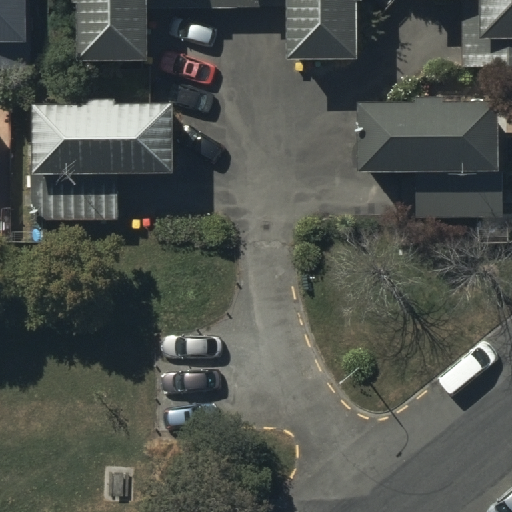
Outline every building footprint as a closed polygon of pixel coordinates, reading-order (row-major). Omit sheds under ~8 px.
[(0,0),(0,68),(27,69),(27,21),(19,21),(19,0),(0,0)] [(80,3),(80,62),(149,62),(149,8),(289,8),(289,61),(359,61),(359,0),(75,0),(75,3),(80,3)] [(511,0),(462,0),(462,68),(511,68),(511,0)] [(500,105),(359,105),(359,173),(417,173),(417,216),(500,216),(500,105)] [(176,106),(35,106),(35,175),(176,175),(176,106)] [(120,191),(32,191),(32,221),(120,221),(120,191)]
